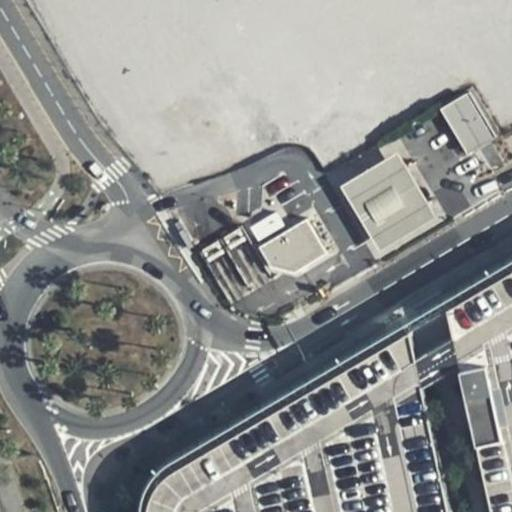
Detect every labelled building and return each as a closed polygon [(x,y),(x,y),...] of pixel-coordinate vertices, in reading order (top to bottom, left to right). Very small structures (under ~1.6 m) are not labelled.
[(442,106),(471,154),(494,140),(465,92),(442,106)] [(357,216),(376,248),(433,214),(415,183),(397,153),(340,187),(357,216)] [(271,264),(293,272),(330,251),(309,216),(258,243),(271,264)] [(192,243),(183,228),(176,232),(185,247),(192,243)] [(511,511),(511,253),(450,290),(462,344),(497,511),(511,511)] [(457,511),(425,365),(414,312),(170,453),(156,465),(147,479),(142,496),(140,511),(457,511)]
